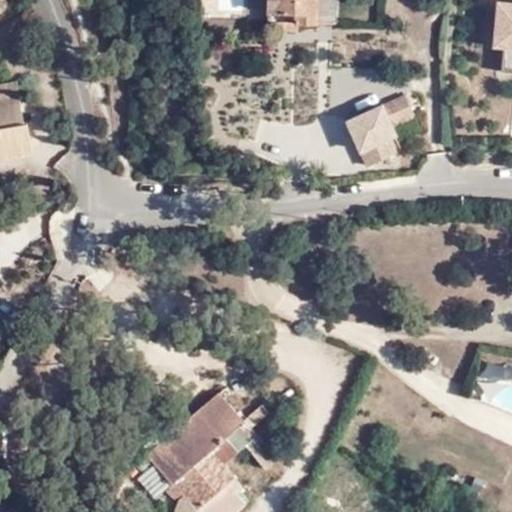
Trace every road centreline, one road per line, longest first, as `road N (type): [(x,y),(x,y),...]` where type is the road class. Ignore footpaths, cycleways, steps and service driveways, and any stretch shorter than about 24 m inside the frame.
road 1 (tertiary): [(111,197),(135,208),(186,211),(511,180)]
road 2 (unclassified): [(111,197),(0,410)]
road 3 (tertiary): [(47,0),(111,197)]
